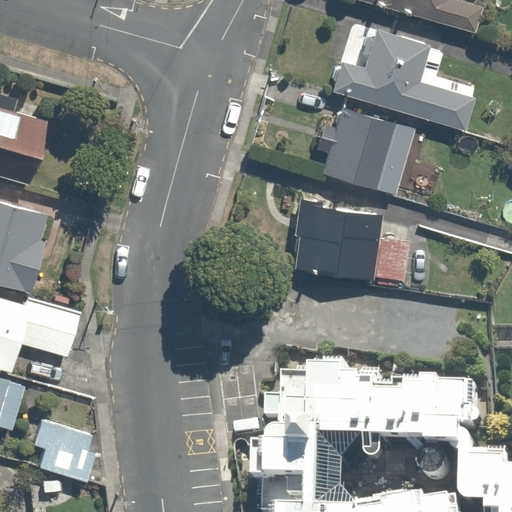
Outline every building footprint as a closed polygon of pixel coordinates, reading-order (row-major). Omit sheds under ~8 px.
[(461,0),(349,0),(349,1),(476,31),(482,6),(461,1),(461,0)] [(342,57),(333,89),(464,128),(473,97),(478,83),(437,71),(443,53),(427,48),(426,46),(426,45),(424,43),(423,42),(422,41),(421,39),(420,38),(418,37),(417,36),(415,35),(414,34),(412,33),(411,32),(409,31),(408,30),(406,30),(404,29),(403,29),(401,28),(399,28),(397,28),(396,27),(394,27),(392,27),(390,27),(389,27),(387,27),(385,28),(383,28),(382,28),(380,29),(378,29),(377,30),(375,31),(373,31),(364,63),(342,57)] [(55,118),(0,103),(0,171),(38,181),(55,118)] [(330,147),(322,169),(393,196),(417,130),(345,104),(338,122),(329,119),(320,143),(330,147)] [(0,278),(33,289),(55,218),(0,200),(0,278)] [(382,233),(385,214),(300,202),(291,267),(410,284),(416,238),(382,233)] [(0,364),(13,369),(20,342),(66,356),(78,315),(0,292),(0,364)] [(453,511),(450,491),(422,495),(422,489),(354,500),(340,483),(341,455),(361,432),(361,451),(365,455),(369,458),(375,459),(380,457),(384,452),(385,447),(385,440),(426,441),(448,442),(450,446),(454,449),(458,449),(456,488),(459,495),(464,500),(470,504),(484,504),(484,511),(511,511),(511,461),(504,461),(505,448),(470,447),(470,440),(469,435),(468,432),(465,430),(463,428),(461,428),(461,425),(478,426),(477,385),(437,377),(392,376),(376,375),(358,375),(357,369),(346,369),(346,362),(306,360),(305,370),(280,369),(279,393),(268,393),(268,417),(278,416),(278,422),(273,423),(268,425),(265,430),(263,438),(252,438),(250,476),(262,477),(262,511),(453,511)] [(0,424),(22,430),(33,384),(0,376),(0,424)] [(94,434),(43,420),(35,445),(46,449),(41,468),(87,481),(95,454),(89,452),(94,434)]
